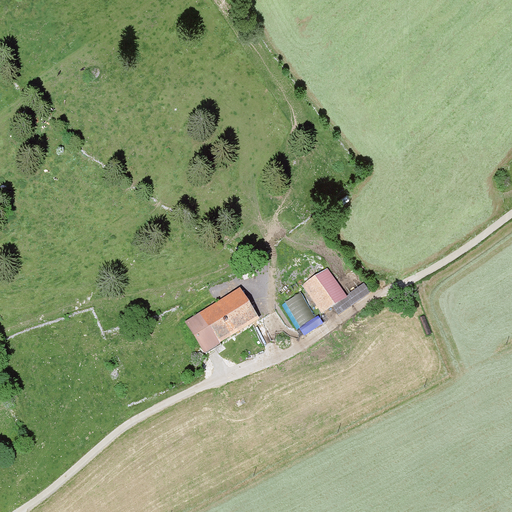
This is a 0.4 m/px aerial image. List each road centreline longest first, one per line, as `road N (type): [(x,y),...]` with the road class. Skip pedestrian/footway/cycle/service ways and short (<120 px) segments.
road 1 (track): [(511,213),(288,352),(221,376)]
road 2 (unclassified): [(17,511),(137,418),(221,376)]
